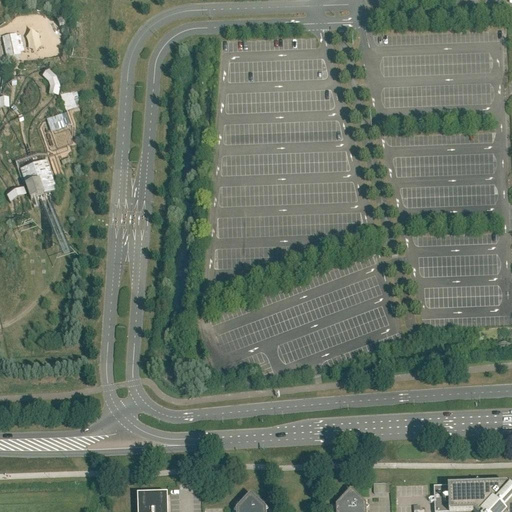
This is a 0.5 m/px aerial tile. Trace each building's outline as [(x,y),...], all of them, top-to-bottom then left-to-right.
[(8,61),(24,57),(18,34),(3,37),(8,61)] [(73,91),(61,95),(66,112),(68,111),(75,109),(83,106),(77,89),(73,91)] [(66,114),(48,120),(48,121),(52,133),(71,127),(70,125),(66,114)] [(29,168),(21,170),(29,194),(30,196),(31,200),(40,197),(48,195),(57,191),(56,187),(55,185),(47,162),(37,165),(33,166),(29,168)] [(511,511),(511,485),(433,489),(434,511),(511,511)] [(335,511),(366,511),(366,506),(350,492),(336,507),(335,511)] [(137,511),(167,511),(167,496),(137,497),(137,511)] [(267,511),(266,510),(250,496),(236,511),(235,511),(267,511)]
